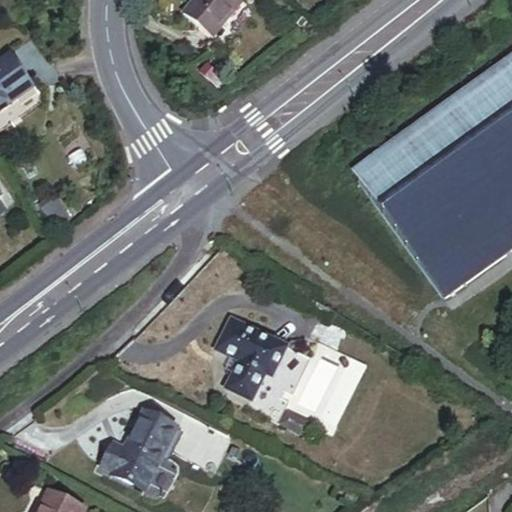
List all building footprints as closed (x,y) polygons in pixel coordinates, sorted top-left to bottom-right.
[(235,0),(197,0),(185,15),(212,38),(240,4),(235,0)] [(11,57),(0,64),(0,110),(32,89),(11,57)] [(511,72),(357,185),(443,304),(511,253),(511,72)] [(66,224),(49,200),(37,209),(53,232),(66,224)] [(285,350),(231,322),(216,351),(239,362),(226,389),(251,402),(265,375),(270,378),(285,350)] [(175,431),(143,415),(124,454),(111,447),(101,469),(114,475),(112,479),(144,495),(175,431)] [(82,511),(48,494),(38,511),(82,511)]
